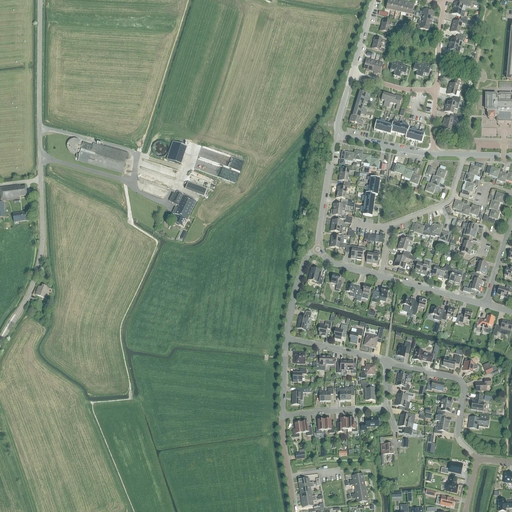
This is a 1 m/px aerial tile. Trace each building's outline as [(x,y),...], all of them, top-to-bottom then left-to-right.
[(406,14),(408,3),(405,3),(405,2),(403,1),(401,13),(400,15),(405,16),(406,14)] [(454,3),(453,9),(465,12),(461,11),(463,6),(470,8),(471,5),(462,2),(461,5),(454,3)] [(414,5),(408,3),(406,14),(411,15),(414,16),(415,11),(412,10),(414,5)] [(464,17),(465,12),(453,9),(451,14),(461,17),(460,20),(470,22),(467,21),(468,19),(464,17)] [(422,17),(422,20),(432,22),(433,17),(423,14),(420,14),(419,17),(422,17)] [(469,25),(470,22),(460,20),(459,23),(453,21),(452,27),(460,29),(462,24),(469,25)] [(389,32),(390,28),(381,26),(380,31),(392,35),(393,33),(389,32)] [(459,34),(460,29),(452,27),(450,32),(457,34),(456,37),(463,39),(464,36),(459,34)] [(451,39),(449,44),(461,47),(463,39),(456,37),(456,40),(451,39)] [(381,49),(381,46),(373,44),(372,49),(384,52),(385,50),(381,49)] [(458,59),(461,47),(449,44),(448,50),(452,51),(450,57),(458,59)] [(405,76),(408,68),(403,67),(404,65),(393,61),(392,64),(390,71),(394,73),(393,76),(400,79),(402,75),(405,76)] [(424,75),(428,76),(430,69),(431,66),(420,63),(419,65),(415,64),(413,71),(417,72),(415,77),(423,79),(424,75)] [(450,84),(448,89),(457,91),(458,86),(461,87),(462,84),(455,82),(454,84),(450,84)] [(455,97),(457,91),(448,89),(447,95),(454,97),(453,100),(460,101),(460,98),(455,97)] [(360,92),(358,98),(369,101),(370,98),(369,98),(366,97),(367,94),(360,92)] [(383,106),(386,107),(390,95),(383,94),(381,101),(385,102),(383,106)] [(511,95),(511,96),(511,95),(500,94),(500,95),(486,95),(485,110),(487,110),(487,113),(488,113),(488,119),(494,119),(494,117),(496,117),(497,117),(497,122),(511,123),(511,119),(511,95)] [(390,103),(393,104),(395,97),(390,95),(386,107),(389,108),(390,103)] [(396,95),(395,97),(393,104),(397,105),(395,110),(398,111),(402,97),(396,95)] [(368,104),(369,101),(358,98),(356,104),(363,106),(364,103),(368,104)] [(447,101),(445,107),(454,109),(457,110),(459,104),(460,101),(453,100),(452,102),(447,101)] [(362,109),(363,106),(356,104),(354,110),(365,113),(366,110),(362,109)] [(451,114),(450,117),(459,119),(460,120),(461,117),(458,116),(453,115),(454,109),(445,107),(444,112),(451,114)] [(365,116),(365,113),(354,110),(352,116),(360,118),(361,115),(365,116)] [(359,121),(360,118),(352,116),(351,116),(349,122),(362,125),(363,123),(359,121)] [(458,122),(459,119),(450,117),(450,120),(445,119),(443,124),(452,127),(453,121),(456,122),(458,122)] [(380,131),(383,120),(381,119),(380,122),(377,122),(374,130),(380,131)] [(396,121),(394,120),(393,123),(390,134),(391,132),(396,133),(399,125),(396,124),(396,121)] [(390,134),(393,123),(391,122),(390,125),(387,125),(385,133),(390,134)] [(402,126),(399,125),(396,133),(401,135),(405,123),(402,122),(402,126)] [(452,127),(443,124),(442,130),(446,131),(445,134),(452,136),(453,133),(450,132),(452,127)] [(411,131),(409,130),(408,130),(406,136),(406,138),(411,140),(414,128),(412,127),(411,131)] [(421,134),(418,133),(416,141),(422,143),(425,131),(422,130),(421,134)] [(81,149),(81,146),(81,144),(80,142),(78,140),(76,139),(74,139),(72,139),(70,140),(68,142),(67,144),(67,146),(67,149),(68,151),(70,152),(72,153),(74,154),(76,153),(78,152),(80,151),(81,149)] [(172,142),(168,160),(183,164),(187,145),(172,142)] [(92,146),(83,143),(78,162),(123,174),(128,152),(93,144),(92,146)] [(353,160),(361,161),(362,161),(362,155),(363,155),(363,152),(354,151),(354,154),(353,160)] [(353,162),(353,160),(354,154),(345,152),(345,153),(342,152),(341,160),(344,160),(344,161),(353,162)] [(361,163),(369,165),(370,165),(371,159),(371,156),(363,155),(362,155),(362,161),(361,161),(361,163)] [(379,160),(371,159),(370,165),(369,165),(369,167),(378,169),(377,170),(381,171),(382,163),(379,162),(379,160)] [(395,172),(403,175),(405,169),(406,167),(398,164),(397,165),(394,163),(391,172),(394,173),(395,172)] [(471,166),(469,174),(468,174),(475,176),(477,177),(479,168),(481,169),(482,165),(476,163),(475,167),(471,166)] [(172,176),(177,177),(179,170),(166,167),(165,172),(171,173),(171,172),(173,173),(172,176)] [(340,170),(339,175),(348,177),(349,171),(352,172),(353,168),(346,167),(346,170),(340,170)] [(500,170),(491,167),(491,168),(488,167),(486,173),(489,174),(489,176),(497,178),(499,172),(500,170)] [(413,172),(405,169),(403,175),(402,177),(410,180),(412,174),(413,172)] [(438,169),(435,177),(441,179),(444,180),(447,172),(438,169)] [(507,175),(499,172),(497,178),(496,181),(505,183),(506,181),(511,182),(511,173),(508,172),(507,175)] [(472,184),(475,176),(468,174),(469,174),(466,173),(464,182),(466,182),(472,184)] [(420,177),(412,174),(410,180),(409,183),(417,185),(420,177)] [(347,182),(348,177),(339,175),(338,181),(344,182),(343,185),(350,186),(350,183),(347,182)] [(433,176),(430,184),(436,186),(438,187),(441,179),(435,177),(433,176)] [(204,197),(207,189),(188,182),(185,190),(204,197)] [(466,182),(464,191),(462,190),(461,194),(469,196),(470,193),(472,193),(475,185),(472,184),(466,182)] [(433,194),(436,186),(430,184),(428,183),(425,191),(433,194)] [(338,187),(337,193),(346,194),(346,188),(350,189),(350,186),(343,185),(343,188),(338,187)] [(19,197),(26,196),(25,187),(20,187),(19,186),(17,186),(0,187),(0,189),(2,202),(19,199),(19,197)] [(174,198),(172,202),(178,206),(177,208),(175,208),(172,213),(177,216),(175,218),(176,219),(174,222),(181,226),(185,220),(187,221),(196,202),(177,192),(176,195),(174,198)] [(341,199),(341,202),(347,203),(348,200),(345,200),(346,194),(337,193),(336,198),(341,199)] [(496,193),(494,201),(500,203),(502,204),(505,196),(496,193)] [(497,211),(500,203),(494,201),(491,200),(489,209),(491,210),(497,211)] [(455,213),(460,214),(461,212),(463,206),(464,203),(455,201),(453,209),(456,210),(455,213)] [(347,206),(347,203),(341,202),(340,205),(334,205),(333,210),(344,212),(345,206),(347,206)] [(471,208),(463,206),(461,212),(460,214),(469,217),(469,214),(471,208)] [(472,206),(471,208),(469,214),(478,217),(480,208),(472,206)] [(344,212),(333,210),(333,211),(332,211),(331,215),(332,215),(332,216),(338,217),(338,219),(345,220),(352,221),(352,218),(341,216),(341,211),(344,212)] [(491,210),(489,218),(497,221),(500,212),(497,211),(491,210)] [(14,222),(27,221),(26,212),(13,214),(14,222)] [(469,225),(467,230),(476,233),(478,227),(473,226),(474,223),(467,221),(466,224),(469,225)] [(424,227),(416,224),(416,225),(413,224),(411,231),(414,232),(414,233),(422,235),(424,227)] [(431,235),(432,233),(433,227),(425,224),(424,227),(422,235),(426,236),(427,234),(431,235)] [(434,224),(433,227),(432,233),(431,235),(431,236),(435,237),(435,236),(439,237),(440,235),(441,232),(442,227),(440,226),(440,225),(438,224),(437,224),(437,225),(434,224)] [(342,235),(343,228),(331,226),(330,232),(338,233),(338,234),(342,235)] [(474,238),(476,233),(467,230),(464,229),(462,238),(469,240),(470,237),(474,238)] [(449,234),(441,232),(440,235),(439,237),(438,240),(447,242),(449,234)] [(401,238),(399,244),(408,246),(409,241),(412,242),(413,239),(407,237),(406,240),(401,238)] [(463,245),(463,247),(471,250),(473,244),(468,243),(469,240),(462,238),(460,244),(463,245)] [(349,246),(346,246),(346,245),(341,244),(342,244),(331,242),(330,248),(339,249),(339,248),(346,249),(345,252),(348,253),(349,246)] [(406,252),(408,246),(399,244),(398,249),(404,251),(403,254),(409,256),(410,253),(406,252)] [(352,247),(349,246),(348,253),(351,253),(350,259),(356,259),(358,247),(352,246),(352,247)] [(362,260),(363,252),(365,252),(366,248),(358,247),(356,259),(362,260)] [(469,255),(471,250),(463,247),(461,253),(458,252),(457,255),(458,255),(458,258),(463,259),(463,257),(464,257),(465,254),(469,255)] [(380,253),(374,252),(372,264),(377,264),(379,256),(380,256),(380,253)] [(397,256),(395,261),(404,264),(405,258),(408,259),(409,256),(403,254),(402,257),(397,256)] [(479,262),(477,268),(486,270),(488,265),(483,263),(484,260),(477,258),(476,261),(479,262)] [(414,272),(420,274),(422,266),(419,265),(420,262),(420,261),(418,261),(415,260),(413,266),(416,267),(414,272)] [(402,274),(402,272),(404,273),(407,264),(404,264),(395,261),(394,267),(399,268),(398,271),(397,272),(402,274)] [(430,270),(432,264),(428,262),(427,262),(425,266),(422,266),(420,274),(425,276),(427,269),(430,270)] [(435,265),(432,264),(430,270),(433,271),(432,276),(437,278),(440,269),(437,268),(438,265),(435,265)] [(444,274),(447,275),(448,273),(450,266),(446,265),(445,268),(446,268),(445,271),(440,269),(437,278),(443,279),(444,274)] [(448,282),(454,284),(458,271),(449,269),(450,266),(448,273),(447,275),(450,276),(448,282)] [(322,271),(311,268),(308,280),(318,283),(318,284),(321,285),(323,279),(320,278),(322,271)] [(485,276),(486,270),(477,268),(476,273),(473,272),(473,273),(472,272),(471,275),(479,277),(480,274),(485,276)] [(465,275),(463,274),(463,273),(458,271),(454,284),(459,285),(461,280),(463,281),(465,275)] [(337,285),(336,289),(335,291),(338,292),(339,290),(340,290),(342,284),(338,283),(338,281),(339,281),(340,276),(333,274),(331,283),(337,285)] [(473,282),(473,284),(481,287),(483,281),(478,280),(479,277),(471,275),(472,275),(471,278),(470,281),(473,282)] [(350,297),(357,299),(357,297),(359,289),(360,288),(356,286),(355,287),(352,287),(352,286),(348,284),(346,292),(350,293),(349,295),(350,297)] [(359,291),(359,289),(357,297),(357,299),(356,301),(360,302),(361,298),(368,300),(371,286),(364,284),(363,289),(364,289),(363,292),(359,291)] [(464,288),(463,291),(470,294),(470,293),(473,294),(474,291),(479,292),(481,287),(473,284),(471,284),(469,289),(464,288)] [(511,294),(511,293),(511,286),(507,285),(505,289),(499,287),(497,295),(507,298),(508,293),(511,294)] [(45,299),(49,289),(46,288),(46,287),(43,286),(42,288),(38,287),(37,292),(37,293),(36,293),(35,295),(45,299)] [(382,286),(382,287),(380,292),(381,292),(381,295),(373,292),(371,299),(373,299),(372,302),(376,303),(377,300),(386,302),(387,298),(389,289),(385,288),(386,287),(382,286)] [(411,317),(412,315),(413,310),(415,302),(416,300),(411,299),(411,300),(408,299),(408,298),(404,297),(401,305),(404,305),(402,312),(408,313),(407,316),(411,317)] [(416,314),(417,311),(418,307),(424,308),(427,300),(420,297),(418,302),(419,302),(419,305),(415,304),(415,302),(413,310),(412,315),(415,316),(416,313),(416,314)] [(441,322),(441,320),(443,312),(444,310),(440,309),(439,310),(436,309),(436,308),(432,307),(430,315),(435,316),(434,320),(441,322)] [(443,314),(443,312),(441,320),(445,321),(447,317),(453,318),(455,309),(448,307),(447,312),(447,315),(443,314)] [(464,317),(460,316),(457,316),(456,322),(458,322),(462,324),(464,319),(470,321),(472,312),(465,310),(464,315),(465,315),(464,317)] [(299,316),(297,329),(305,331),(308,319),(310,319),(311,313),(306,312),(304,318),(299,316)] [(494,318),(487,316),(486,322),(479,320),(477,327),(487,329),(487,331),(486,331),(485,332),(486,334),(489,334),(490,334),(491,330),(490,329),(489,328),(488,327),(488,326),(492,327),(494,318)] [(511,323),(503,321),(501,327),(495,326),(492,336),(496,337),(497,332),(499,333),(499,334),(510,336),(511,332),(510,331),(511,324),(511,323)] [(318,336),(325,337),(327,329),(330,330),(332,324),(325,322),(324,326),(320,325),(318,332),(319,332),(318,336)] [(334,339),(341,341),(342,333),(346,333),(347,326),(341,325),(340,330),(335,329),(334,335),(335,335),(334,339)] [(350,343),(356,344),(358,336),(362,337),(363,331),(357,329),(356,333),(351,332),(349,339),(350,339),(350,343)] [(375,349),(376,343),(377,337),(367,335),(364,346),(369,347),(375,349)] [(397,356),(404,358),(406,350),(409,351),(411,344),(405,343),(404,347),(399,346),(397,356)] [(421,361),(431,363),(433,355),(423,353),(423,352),(416,350),(413,360),(421,362),(421,361)] [(305,365),(305,354),(300,354),(300,353),(294,353),(293,359),(294,359),(294,364),(305,365)] [(321,366),(326,366),(326,357),(320,356),(320,359),(316,359),(316,369),(320,369),(321,366)] [(459,364),(461,357),(454,356),(453,360),(444,358),(442,366),(449,368),(454,369),(455,363),(459,364)] [(326,357),(326,366),(330,366),(331,369),(335,369),(335,359),(332,359),(332,357),(326,357)] [(463,371),(468,372),(468,373),(469,373),(470,374),(471,374),(471,373),(472,373),(472,369),(473,369),(474,370),(475,370),(475,369),(477,369),(477,366),(476,365),(475,364),(474,364),(470,363),(471,361),(465,359),(463,371)] [(346,371),(347,361),(341,361),(340,363),(337,363),(336,373),(341,373),(342,371),(346,371)] [(347,361),(346,371),(351,371),(352,374),(356,374),(356,364),(353,364),(353,361),(347,361)] [(366,366),(366,368),(362,368),(362,373),(366,373),(366,374),(368,374),(368,375),(372,375),(374,375),(375,366),(366,366)] [(491,366),(484,370),(486,375),(493,371),(497,370),(495,366),(491,367),(491,366)] [(299,373),(293,373),(293,383),(297,383),(297,382),(302,382),(302,375),(306,375),(306,370),(299,369),(299,373)] [(397,380),(407,382),(408,379),(411,380),(412,374),(406,373),(405,376),(398,374),(397,380)] [(406,386),(407,382),(397,380),(396,386),(403,388),(402,391),(409,392),(410,386),(406,386)] [(486,387),(487,386),(491,386),(490,380),(484,380),(484,383),(475,384),(476,391),(486,391),(486,387)] [(427,384),(426,390),(431,392),(432,389),(442,392),(444,383),(439,382),(439,383),(432,381),(432,385),(427,384)] [(350,388),(345,388),(345,401),(351,401),(351,396),(354,396),(354,387),(350,387),(350,388)] [(325,392),(325,402),(330,402),(330,395),(333,395),(333,388),(327,389),(328,392),(325,392)] [(339,389),(339,388),(336,388),(337,395),(340,395),(340,402),(345,401),(345,388),(345,389),(339,389)] [(299,393),(292,393),(292,405),(300,405),(300,401),(303,401),(303,393),(310,393),(310,389),(300,389),(299,393)] [(367,396),(365,396),(365,401),(374,400),(374,389),(367,389),(367,396)] [(397,400),(406,402),(408,397),(413,398),(414,395),(405,393),(405,396),(398,394),(397,400)] [(481,403),(482,396),(476,395),(475,402),(472,402),(471,410),(483,411),(484,403),(481,403)] [(441,402),(441,405),(451,407),(451,404),(452,404),(453,401),(447,400),(447,397),(438,396),(437,402),(441,402)] [(410,403),(406,402),(397,400),(395,406),(402,408),(401,411),(408,412),(410,403)] [(451,407),(441,405),(440,408),(438,408),(437,414),(444,415),(445,412),(451,413),(451,410),(451,407)] [(400,421),(413,424),(415,415),(409,414),(408,417),(401,415),(400,421)] [(488,426),(489,417),(480,415),(479,419),(470,418),(468,428),(478,430),(479,425),(488,426)] [(446,417),(444,417),(435,416),(434,421),(438,422),(438,425),(448,427),(448,424),(449,424),(450,421),(446,420),(446,417)] [(366,428),(379,427),(378,421),(379,421),(379,420),(378,420),(378,418),(365,419),(366,424),(361,424),(361,431),(366,431),(366,428)] [(343,430),(347,430),(347,419),(340,420),(340,424),(337,424),(338,433),(343,433),(343,430)] [(347,419),(347,430),(352,429),(352,432),(357,432),(357,424),(354,424),(354,419),(347,419)] [(325,431),(324,420),(318,421),(318,428),(315,428),(316,435),(321,434),(321,431),(325,431)] [(330,420),(324,420),(325,431),(329,430),(329,434),(334,433),(334,427),(331,427),(330,420)] [(413,424),(400,421),(399,427),(405,428),(405,431),(411,433),(413,424)] [(307,422),(301,423),(303,433),(306,433),(307,436),(313,436),(312,429),(308,429),(307,422)] [(299,434),(303,433),(301,423),(295,424),(296,430),(292,430),(293,438),(299,437),(299,434)] [(448,430),(448,427),(438,425),(437,428),(435,428),(434,434),(441,435),(442,432),(448,433),(448,430)] [(381,455),(393,454),(393,450),(392,450),(392,444),(386,444),(381,445),(381,455)] [(460,475),(463,465),(458,464),(458,465),(450,463),(449,470),(441,468),(440,473),(448,475),(449,472),(460,475)] [(503,483),(511,483),(511,473),(504,473),(503,483)] [(350,484),(364,481),(363,474),(353,476),(352,476),(353,481),(349,481),(350,484)] [(456,493),(458,486),(455,485),(457,480),(450,478),(449,484),(448,484),(446,491),(456,493)] [(300,488),(314,485),(313,483),(309,483),(309,479),(298,481),(300,488)] [(354,485),(355,490),(365,488),(364,481),(350,484),(350,486),(354,485)] [(314,487),(314,485),(300,488),(301,494),(311,493),(310,488),(314,487)] [(352,495),(352,497),(366,495),(365,488),(355,490),(356,494),(352,495)] [(301,494),(302,501),(316,499),(316,496),(312,497),(311,493),(301,494)] [(366,495),(352,497),(353,499),(356,499),(357,503),(368,502),(366,495)] [(446,506),(453,507),(455,501),(451,500),(451,499),(442,497),(440,505),(446,507),(446,506)] [(316,499),(302,501),(303,508),(314,506),(313,502),(317,501),(316,499)] [(511,508),(511,501),(506,502),(506,500),(498,500),(498,511),(506,511),(506,508),(508,508),(508,509),(511,508)]
